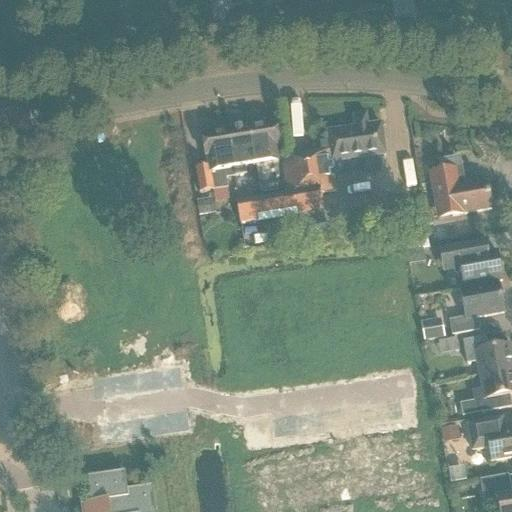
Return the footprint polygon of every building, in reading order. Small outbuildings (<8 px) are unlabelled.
[(381,171),(385,156),(381,125),(368,126),(366,115),(353,116),(355,128),(327,132),(328,142),(320,143),(321,152),(282,159),(287,194),(280,195),(235,202),(239,224),(257,220),(258,225),(299,218),(298,214),(324,209),(321,194),(335,191),(333,178),(381,171)] [(275,124),(249,128),(255,167),(279,162),(276,146),(279,146),(275,124)] [(244,168),(255,167),(249,128),(228,131),(235,178),(246,176),(244,168)] [(226,179),(235,178),(228,131),(201,135),(205,158),(207,157),(209,167),(196,170),(200,193),(228,189),(226,179)] [(465,185),(460,157),(438,161),(440,173),(430,175),(439,221),(491,210),(485,181),(465,185)] [(459,262),(464,290),(499,284),(498,282),(502,282),(497,252),(469,257),(467,245),(439,250),(442,265),(459,262)] [(499,284),(464,290),(464,291),(460,291),(465,318),(449,321),(452,336),(479,332),(477,319),(504,314),(499,284)] [(117,300),(61,309),(70,364),(126,356),(125,354),(137,352),(137,354),(193,345),(185,290),(129,299),(129,300),(117,302),(117,300)] [(377,316),(354,320),(360,363),(384,360),(380,332),(398,329),(394,301),(376,304),(377,316)] [(328,311),(309,314),(313,342),(332,339),(336,367),(360,363),(354,320),(330,323),(328,311)] [(285,330),(261,333),(267,377),(291,373),(287,345),(306,343),(302,315),(283,318),(285,330)] [(235,325),(217,327),(221,355),(240,352),(244,380),(266,377),(267,377),(261,333),(237,337),(235,325)] [(476,363),(479,376),(511,370),(511,356),(510,346),(489,350),(486,337),(463,342),(467,365),(476,363)] [(501,397),(511,395),(511,370),(479,376),(481,390),(472,391),(474,402),(460,405),(462,417),(504,410),(501,397)] [(490,463),(511,459),(511,432),(494,436),(491,421),(467,425),(472,452),(488,449),(490,463)] [(399,448),(373,452),(379,493),(399,490),(401,502),(420,499),(416,472),(403,474),(399,448)] [(347,455),(353,497),(379,493),(373,452),(347,455)] [(347,455),(321,458),(327,501),(353,497),(347,455)] [(296,462),(295,462),(301,505),(327,501),(321,458),(320,458),(321,459),(296,463),(296,462)] [(273,493),(259,495),(261,511),(281,511),(281,507),(301,505),(295,462),(269,466),(273,493)] [(156,511),(152,487),(127,491),(124,473),(88,478),(92,504),(100,503),(100,511),(156,511)] [(498,511),(511,511),(511,493),(511,494),(508,476),(480,481),(484,504),(497,502),(498,511)]
